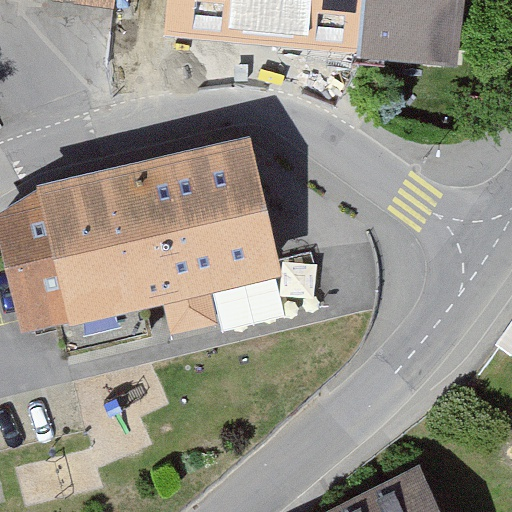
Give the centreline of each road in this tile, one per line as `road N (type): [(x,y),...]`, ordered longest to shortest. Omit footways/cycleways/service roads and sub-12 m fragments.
road 1 (unclassified): [(0,175),(152,117),(262,108),(299,120),(491,255)]
road 2 (tertiary): [(236,511),(400,369),(491,255)]
